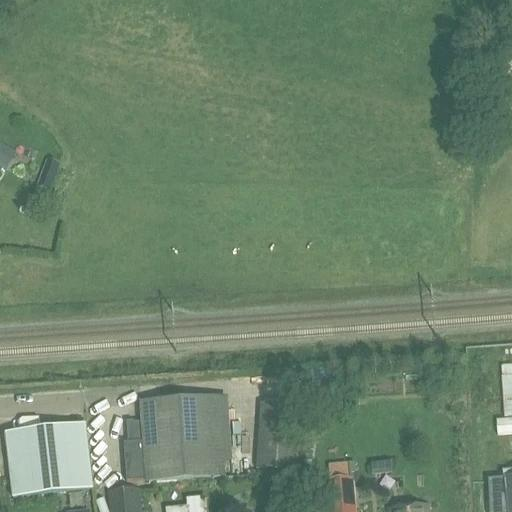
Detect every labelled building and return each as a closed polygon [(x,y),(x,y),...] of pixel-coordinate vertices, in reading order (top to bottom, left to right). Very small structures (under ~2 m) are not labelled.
[(0,145),(0,151),(1,152),(0,152),(0,166),(6,171),(16,156),(0,145)] [(47,161),(37,186),(52,191),(61,164),(47,161)] [(309,384),(316,401),(320,399),(321,401),(337,394),(327,369),(311,374),(313,383),(309,384)] [(511,378),(477,381),(481,449),(511,445),(511,378)] [(142,423),(132,424),(133,445),(144,445),(146,483),(226,477),(221,397),(141,403),(142,423)] [(297,478),(302,407),(263,404),(258,476),(297,478)] [(86,425),(7,435),(14,498),(93,488),(86,425)] [(328,511),(353,511),(350,479),(326,482),(328,511)] [(511,511),(511,480),(487,482),(489,511),(511,511)] [(112,494),(113,511),(139,511),(138,492),(112,494)]
